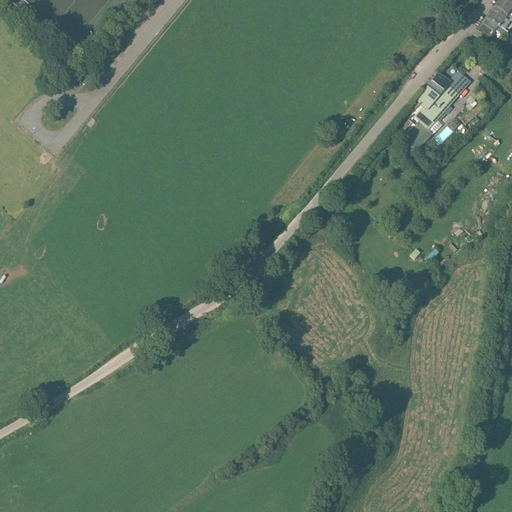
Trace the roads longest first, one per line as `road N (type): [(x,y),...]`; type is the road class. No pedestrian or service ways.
road 1 (unclassified): [(0,434),(245,280),(490,0)]
road 2 (track): [(462,511),(487,424),(494,333),(511,253)]
road 3 (residential): [(179,0),(84,105)]
road 4 (residential): [(84,105),(33,112),(31,129),(53,144),(79,114)]
